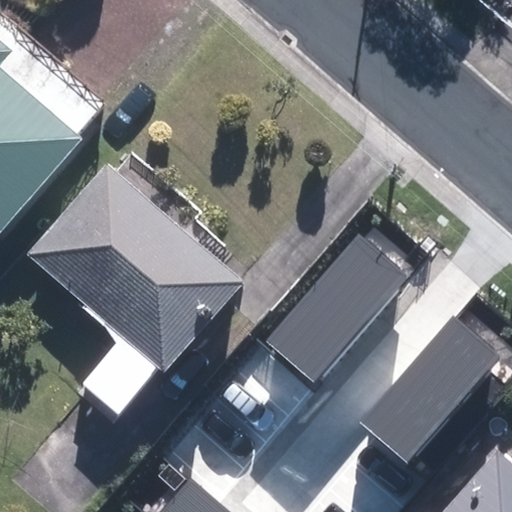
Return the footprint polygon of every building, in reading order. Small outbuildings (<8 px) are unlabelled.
[(0,68),(1,67),(0,66),(0,236),(70,157),(0,95),(0,68)] [(233,300),(99,174),(15,262),(110,352),(67,397),(106,433),(233,300)] [(266,342),(313,383),(407,278),(359,236),(266,342)] [(360,422),(407,463),(501,358),(454,316),(360,422)] [(511,511),(511,479),(486,456),(435,511),(511,511)] [(232,511),(193,477),(162,511),(232,511)]
